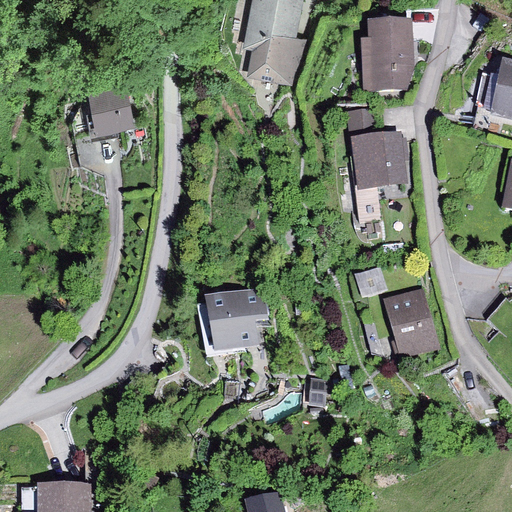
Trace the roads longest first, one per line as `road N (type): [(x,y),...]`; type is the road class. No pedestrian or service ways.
road 1 (unclassified): [(0,421),(101,378),(143,330),(169,192),(180,0)]
road 2 (residential): [(445,0),(426,108),(445,276),(461,340),(511,398)]
